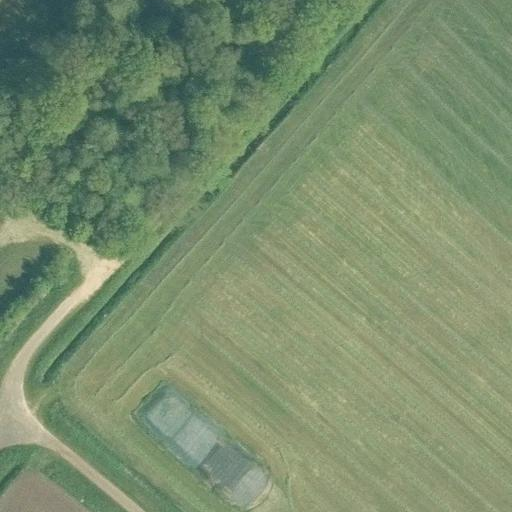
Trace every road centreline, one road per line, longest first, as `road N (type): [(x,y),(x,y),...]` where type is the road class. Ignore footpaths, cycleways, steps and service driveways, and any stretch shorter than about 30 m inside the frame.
road 1 (track): [(12,432),(18,362),(351,0)]
road 2 (unclassified): [(0,436),(46,440),(132,511)]
